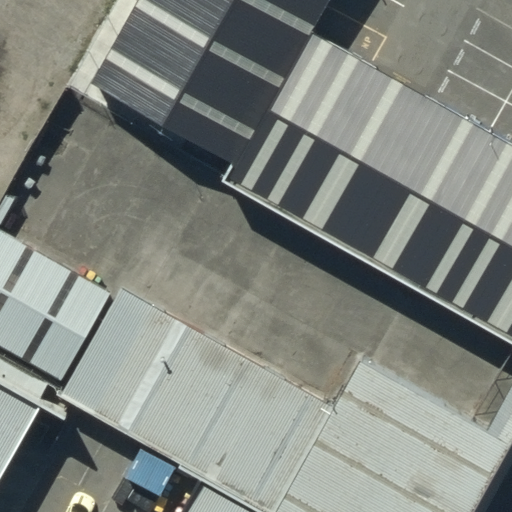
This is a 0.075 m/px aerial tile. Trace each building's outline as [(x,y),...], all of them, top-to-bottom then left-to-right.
[(86,0),(56,54),(208,138),(284,0),(86,0)] [(511,102),(326,0),(284,0),(208,138),(511,305),(511,102)] [(96,243),(0,189),(0,315),(37,335),(96,243)] [(309,360),(96,243),(37,335),(30,348),(177,426),(338,511),(439,511),(505,393),(340,303),(309,360)] [(37,335),(0,315),(0,402),(30,348),(37,335)] [(338,511),(177,426),(128,511),(338,511)]
